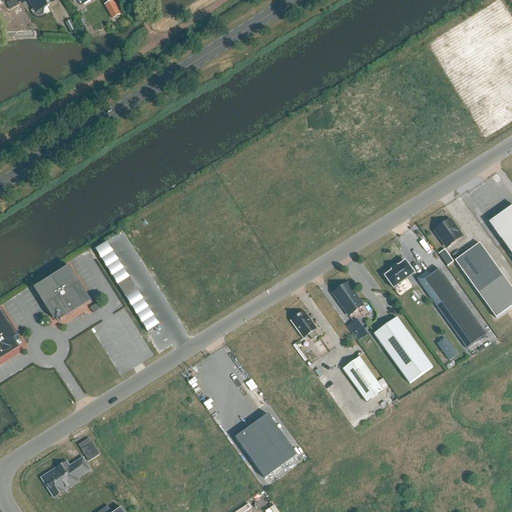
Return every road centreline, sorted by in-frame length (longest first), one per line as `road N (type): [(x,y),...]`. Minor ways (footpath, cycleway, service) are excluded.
road 1 (unclassified): [(0,472),(511,146)]
road 2 (primary): [(0,185),(293,0)]
